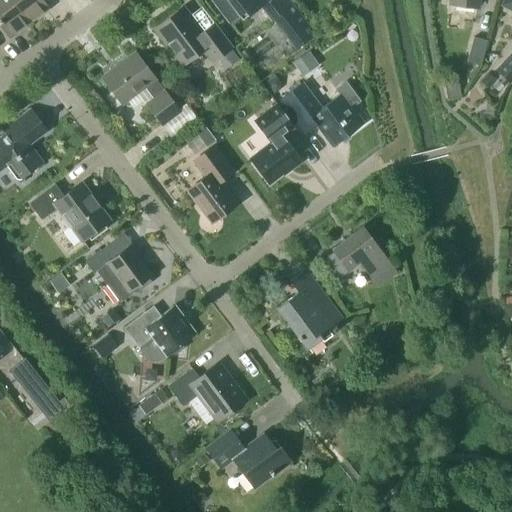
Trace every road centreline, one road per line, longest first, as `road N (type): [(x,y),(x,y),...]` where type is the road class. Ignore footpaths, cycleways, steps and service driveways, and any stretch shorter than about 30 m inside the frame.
road 1 (residential): [(208,282),(38,54)]
road 2 (residential): [(208,282),(363,170)]
road 3 (residential): [(299,404),(208,282)]
